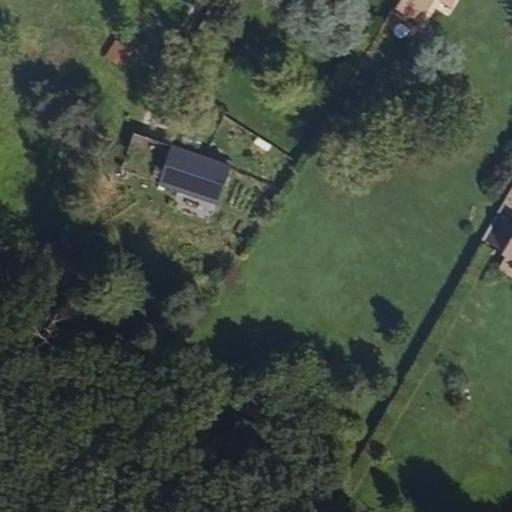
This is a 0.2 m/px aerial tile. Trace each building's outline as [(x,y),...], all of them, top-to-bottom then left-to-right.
[(444,13),(451,0),(394,0),(377,28),(404,44),(429,4),(444,13)] [(116,39),(104,56),(124,69),(135,52),(116,39)] [(511,150),(511,109),(443,66),(418,104),(507,159),(511,150)] [(125,170),(154,177),(163,142),(133,134),(125,170)] [(228,166),(172,147),(160,183),(216,201),(228,166)] [(511,230),(496,254),(499,258),(490,271),(510,284),(511,281),(511,230)]
